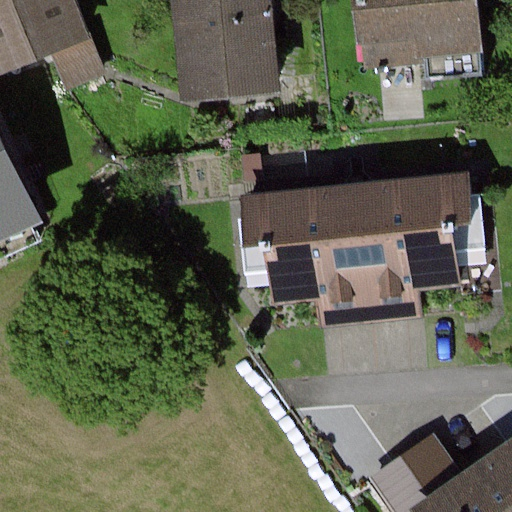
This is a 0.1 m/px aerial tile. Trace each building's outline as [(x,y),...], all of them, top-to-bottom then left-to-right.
[(0,0),(0,120),(102,80),(70,0),(0,0)] [(262,0),(176,0),(189,98),(274,87),(262,0)] [(471,0),(359,0),(365,59),(475,50),(471,0)] [(0,241),(40,225),(0,141),(0,241)] [(460,190),(269,208),(278,301),(326,297),(328,316),(347,314),(395,310),(416,308),(414,289),(469,283),(460,190)] [(511,511),(511,466),(447,511),(511,511)]
